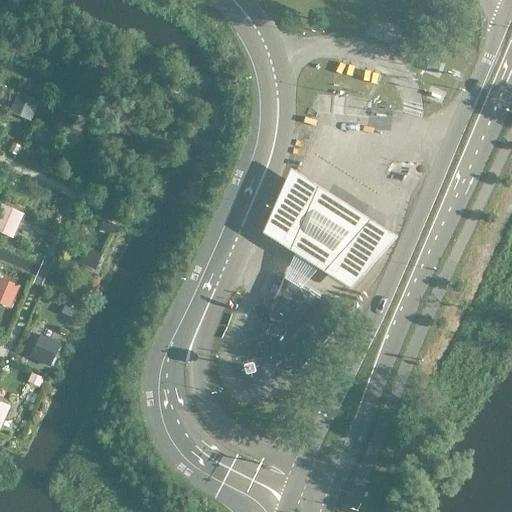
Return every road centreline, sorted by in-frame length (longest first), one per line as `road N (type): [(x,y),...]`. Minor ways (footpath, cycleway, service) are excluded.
road 1 (secondary): [(511,0),(304,469)]
road 2 (secondary): [(327,501),(511,82)]
road 3 (tertiary): [(208,305),(266,167),(276,120),(270,58),(231,0)]
road 4 (tertiary): [(208,305),(168,377),(176,439),(206,467),(291,504)]
road 5 (tertiary): [(304,469),(243,442),(211,416),(199,385),(208,305)]
